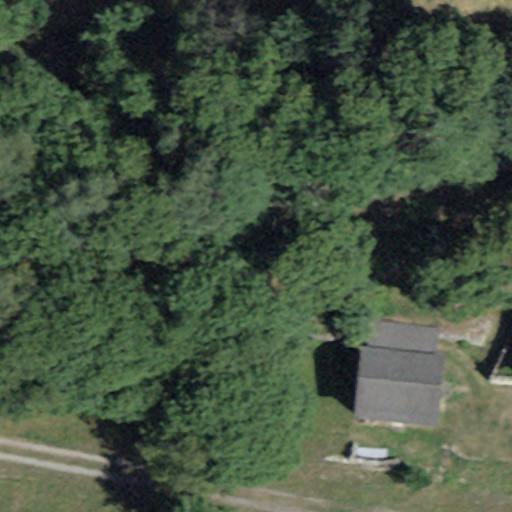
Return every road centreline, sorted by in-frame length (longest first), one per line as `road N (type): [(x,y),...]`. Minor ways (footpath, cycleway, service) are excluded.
road 1 (track): [(511,171),(242,234),(0,263)]
road 2 (track): [(0,445),(393,511)]
